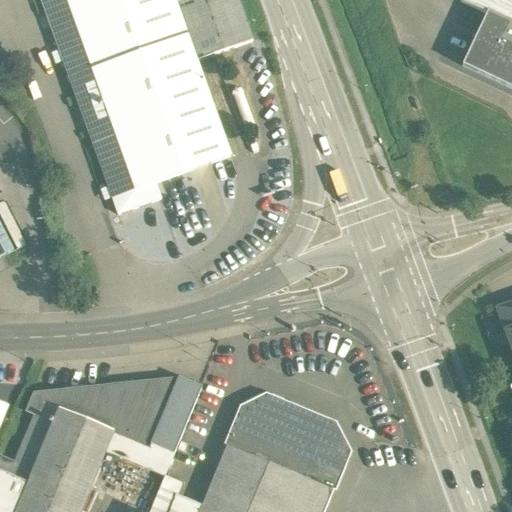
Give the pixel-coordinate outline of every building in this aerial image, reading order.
[(173,0),(39,0),(117,216),(160,201),(155,184),(229,157),(196,62),(173,0)] [(236,0),(173,0),(196,62),(251,42),(236,0)] [(511,0),(461,0),(460,3),(511,27),(511,0)] [(511,28),(486,16),(462,67),(511,90),(511,28)] [(511,307),(496,313),(511,358),(511,307)] [(174,388),(40,402),(59,410),(114,433),(113,434),(151,450),(153,446),(174,455),(198,398),(174,388)] [(333,425),(267,397),(243,410),(227,447),(332,491),(348,453),(333,425)] [(39,402),(15,462),(11,461),(7,470),(11,472),(8,477),(0,497),(0,511),(16,511),(59,410),(40,402),(39,402)] [(59,410),(16,511),(81,511),(105,453),(113,434),(114,433),(59,410)] [(153,446),(151,450),(113,434),(105,453),(165,477),(174,455),(153,446)] [(323,511),(332,491),(227,447),(202,506),(199,511),(323,511)] [(0,497),(8,477),(0,473),(0,497)] [(183,485),(165,477),(150,511),(199,511),(202,506),(179,496),(183,485)]
